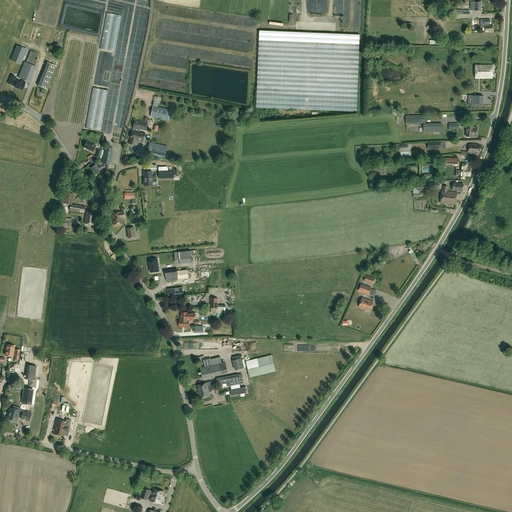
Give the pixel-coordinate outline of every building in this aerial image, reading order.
[(481,11),(481,2),(475,2),(472,2),(472,11),(475,11),(481,11)] [(115,50),(119,15),(104,13),(100,48),(115,50)] [(493,26),(488,26),(488,19),(483,20),(483,26),(484,26),(485,32),(493,32),(493,26)] [(360,35),(260,31),(257,108),(357,112),(360,35)] [(10,60),(21,64),(27,49),(16,45),(10,60)] [(30,51),(26,62),(24,62),(18,78),(29,83),(36,67),(33,66),(38,54),(30,51)] [(47,90),(56,66),(47,62),(37,86),(47,90)] [(492,66),(476,66),(476,78),(492,78),(492,66)] [(16,81),(14,87),(22,90),(24,84),(25,82),(22,81),(21,83),(16,81)] [(97,111),(102,112),(106,91),(101,90),(101,94),(99,94),(97,102),(98,102),(97,107),(94,106),(94,109),(97,109),(97,111)] [(484,97),(469,96),(468,104),(483,105),(484,97)] [(170,110),(153,106),(150,117),(168,121),(170,110)] [(406,124),(423,124),(423,131),(427,131),(427,136),(433,136),(433,134),(442,134),(442,123),(426,124),(426,115),(406,116),(406,124)] [(144,133),(139,132),(139,129),(145,130),(147,123),(134,120),(129,144),(134,145),(135,140),(142,142),(144,133)] [(467,126),(466,137),(473,137),(476,137),(477,127),(473,127),(467,126)] [(151,156),(164,158),(166,146),(156,144),(156,142),(150,140),(149,142),(146,157),(150,158),(151,156)] [(96,149),(94,148),(95,146),(86,142),(83,147),(92,151),(94,152),(96,149)] [(468,153),(478,154),(479,145),(469,144),(468,153)] [(110,165),(112,148),(105,147),(102,163),(110,165)] [(99,171),(104,167),(102,164),(100,162),(98,163),(99,166),(97,167),(95,165),(91,168),(95,174),(99,171)] [(158,178),(174,178),(173,171),(167,171),(167,167),(166,167),(166,164),(158,164),(158,178)] [(462,164),(462,168),(461,168),(460,179),(465,179),(465,176),(470,177),(471,169),(467,169),(467,164),(462,164)] [(106,191),(109,178),(101,177),(98,189),(106,191)] [(420,191),(439,188),(438,182),(419,185),(420,191)] [(462,192),(463,184),(453,183),(452,191),(462,192)] [(457,193),(446,191),(447,189),(447,186),(443,185),(440,203),(455,205),(457,193)] [(69,211),(84,213),(85,207),(71,204),(73,194),(72,193),(72,191),(68,190),(67,193),(64,192),(62,203),(70,204),(69,211)] [(94,225),(96,213),(86,211),(84,223),(94,225)] [(124,218),(123,211),(111,213),(113,225),(122,224),(121,219),(124,218)] [(71,219),(61,218),(61,227),(71,228),(71,219)] [(126,228),(128,239),(135,238),(134,227),(126,228)] [(196,250),(174,253),(175,262),(180,262),(180,263),(192,262),(191,255),(197,255),(196,250)] [(173,261),(173,252),(158,252),(158,261),(173,261)] [(131,259),(133,266),(137,264),(136,262),(139,261),(138,257),(131,259)] [(159,271),(158,259),(149,261),(150,273),(159,271)] [(166,281),(178,280),(178,274),(190,273),(189,270),(193,270),(192,266),(179,268),(180,271),(177,271),(177,268),(165,270),(166,281)] [(367,274),(365,279),(373,282),(376,277),(367,274)] [(371,288),(361,284),(358,291),(369,295),(371,288)] [(167,289),(168,296),(183,294),(182,287),(167,289)] [(370,311),(373,302),(362,298),(359,307),(370,311)] [(218,305),(218,309),(211,308),(210,314),(225,314),(225,309),(225,305),(218,305)] [(180,320),(179,320),(179,327),(189,328),(189,321),(195,321),(195,313),(188,313),(181,312),(180,320)] [(15,350),(13,350),(14,346),(6,345),(5,355),(12,356),(12,355),(14,356),(14,359),(19,359),(20,349),(15,349),(15,350)] [(272,355),(250,361),(246,362),(250,378),(276,371),(272,355)] [(243,367),(241,357),(233,359),(235,369),(243,367)] [(34,380),(36,366),(36,360),(28,359),(25,379),(34,380)] [(225,362),(200,368),(202,379),(228,373),(225,362)] [(241,374),(216,379),(218,385),(227,383),(228,386),(242,383),(241,374)] [(196,385),(199,395),(210,393),(210,392),(212,392),(212,390),(215,390),(216,395),(219,394),(219,393),(218,389),(215,389),(214,384),(208,386),(207,382),(204,382),(205,383),(196,385)] [(246,387),(230,390),(231,396),(247,393),(246,387)] [(22,402),(31,403),(32,389),(24,388),(22,402)] [(13,406),(12,408),(9,408),(6,419),(16,422),(18,416),(21,416),(21,419),(29,421),(31,413),(20,410),(21,408),(20,407),(14,406),(13,406)] [(69,426),(70,420),(66,419),(66,422),(55,420),(53,434),(63,436),(64,431),(68,432),(69,426)] [(160,504),(164,492),(153,489),(152,491),(144,489),(141,499),(146,500),(147,496),(151,497),(149,501),(160,504)] [(124,504),(126,495),(107,490),(104,498),(124,504)]
